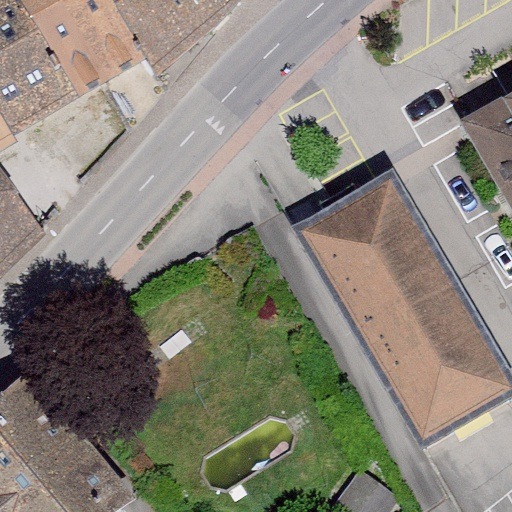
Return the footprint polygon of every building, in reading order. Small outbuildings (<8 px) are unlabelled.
[(5,0),(0,0),(0,127),(11,144),(72,104),(5,0)] [(5,0),(72,104),(135,60),(154,85),(231,5),(226,0),(5,0)] [(511,108),(464,135),(511,220),(511,108)] [(0,152),(11,144),(0,127),(0,152)] [(0,271),(46,237),(0,174),(0,271)] [(438,454),(511,408),(511,371),(398,184),(306,240),(438,454)] [(25,376),(0,397),(0,511),(103,511),(126,492),(25,376)]
